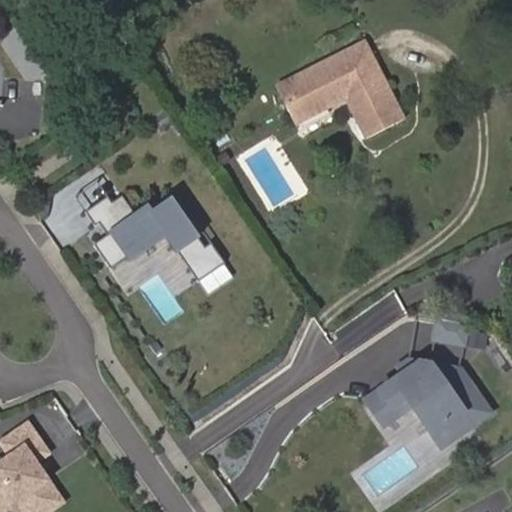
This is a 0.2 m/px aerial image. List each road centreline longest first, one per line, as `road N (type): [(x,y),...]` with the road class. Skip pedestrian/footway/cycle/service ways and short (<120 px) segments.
road 1 (residential): [(154,479),(401,301)]
road 2 (residential): [(154,479),(64,348)]
road 3 (residential): [(64,348),(65,318),(0,223)]
